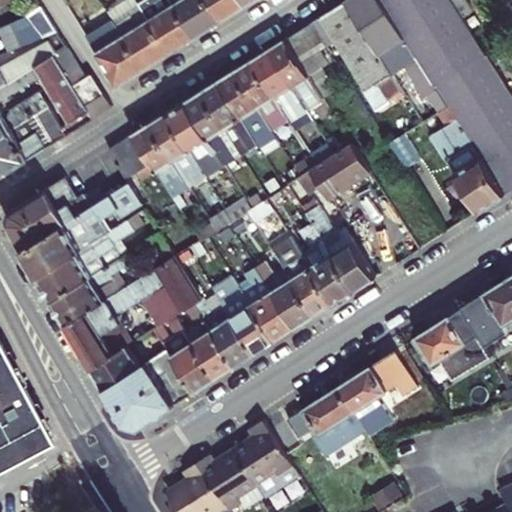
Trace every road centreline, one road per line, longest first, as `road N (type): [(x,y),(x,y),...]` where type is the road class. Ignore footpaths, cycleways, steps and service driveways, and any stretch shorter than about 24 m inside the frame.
road 1 (residential): [(116,481),(511,227)]
road 2 (residential): [(0,196),(301,0)]
road 3 (secondary): [(116,481),(0,276)]
